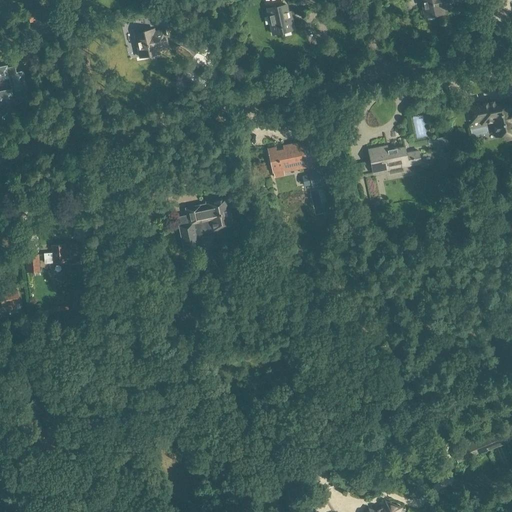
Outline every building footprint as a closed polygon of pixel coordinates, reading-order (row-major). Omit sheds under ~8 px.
[(421,0),(425,17),(445,13),(444,10),(454,8),(452,0),(421,0)] [(215,6),(222,13),(227,8),(225,6),(224,7),(220,2),(215,6)] [(286,4),(267,8),(272,34),(294,29),(291,16),(289,16),(286,4)] [(345,8),(338,7),(336,16),(344,17),(345,8)] [(135,33),(140,57),(150,55),(150,52),(169,48),(165,29),(155,32),(154,29),(135,33)] [(14,89),(0,91),(0,103),(14,101),(14,99),(26,97),(24,89),(26,89),(23,71),(16,73),(15,65),(7,67),(7,65),(0,66),(0,79),(11,77),(14,89)] [(469,109),(472,122),(482,120),(483,123),(494,120),(497,135),(506,133),(507,139),(511,137),(511,111),(509,103),(509,104),(496,106),(495,101),(479,104),(479,106),(469,109)] [(420,119),(409,120),(411,144),(423,142),(420,119)] [(449,153),(448,146),(446,137),(429,139),(430,148),(442,147),(443,154),(449,153)] [(276,149),(268,150),(273,171),(300,165),(300,167),(307,166),(302,143),(283,147),(283,149),(276,151),(276,149)] [(402,172),(401,167),(409,166),(422,164),(419,150),(406,152),(405,146),(387,150),(387,145),(368,149),(373,173),(390,169),(391,174),(402,172)] [(312,188),(324,186),(321,171),(309,174),(309,175),(302,177),(304,186),(311,184),(312,188)] [(290,188),(297,185),(293,175),(286,177),(290,188)] [(188,215),(179,217),(180,225),(179,225),(185,250),(198,247),(195,233),(212,229),(212,230),(233,226),(227,197),(206,202),(207,204),(186,208),(188,215)] [(166,241),(152,245),(155,258),(170,255),(166,241)] [(45,254),(46,262),(66,260),(66,256),(70,256),(69,248),(65,248),(65,244),(52,246),(53,253),(45,254)] [(27,272),(40,271),(39,255),(26,256),(27,272)] [(71,306),(79,308),(82,292),(74,290),(71,306)] [(17,291),(0,294),(3,305),(6,305),(7,310),(16,308),(15,302),(19,302),(17,291)] [(192,297),(175,293),(172,305),(177,306),(176,313),(188,315),(192,297)] [(48,313),(68,308),(67,304),(47,309),(48,313)] [(51,406),(39,414),(49,429),(61,419),(51,406)] [(511,426),(453,451),(458,463),(511,440),(511,426)] [(165,441),(160,429),(147,434),(152,446),(165,441)] [(310,503),(307,498),(298,502),(301,508),(310,503)] [(398,511),(400,507),(385,501),(383,506),(373,510),(369,508),(367,511),(398,511)]
